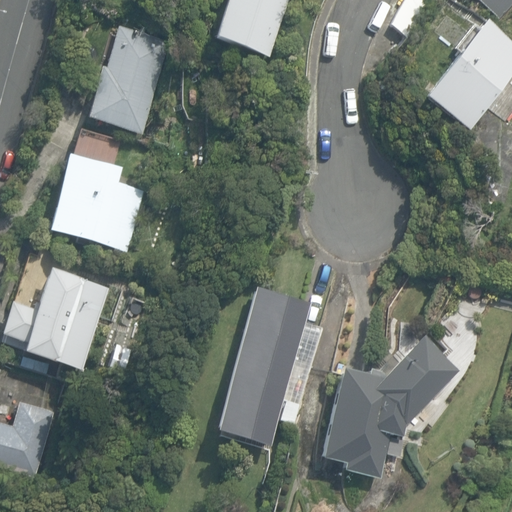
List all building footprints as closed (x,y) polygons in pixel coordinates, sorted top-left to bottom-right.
[(223,0),(210,38),(266,58),(286,0),(223,0)] [(403,0),(389,24),(408,36),(431,1),(429,0),(403,0)] [(511,0),(473,0),(496,20),(511,0)] [(422,97),(466,130),(511,68),(511,45),(479,21),(422,97)] [(84,118),(139,134),(167,41),(115,26),(103,67),(99,66),(84,118)] [(42,232),(125,256),(144,193),(114,184),(118,171),(64,155),(42,232)] [(17,352),(77,373),(105,290),(44,270),(31,309),(8,302),(0,326),(0,335),(20,342),(17,352)] [(212,431),(267,447),(275,420),(292,425),(320,328),(301,322),(307,302),(253,287),(212,431)] [(340,470),(376,478),(386,433),(399,436),(401,425),(456,370),(421,335),(378,377),(376,377),(378,371),(366,369),(365,374),(338,368),(318,458),(341,463),(340,470)] [(0,467),(34,478),(53,412),(16,402),(9,428),(0,425),(0,467)]
